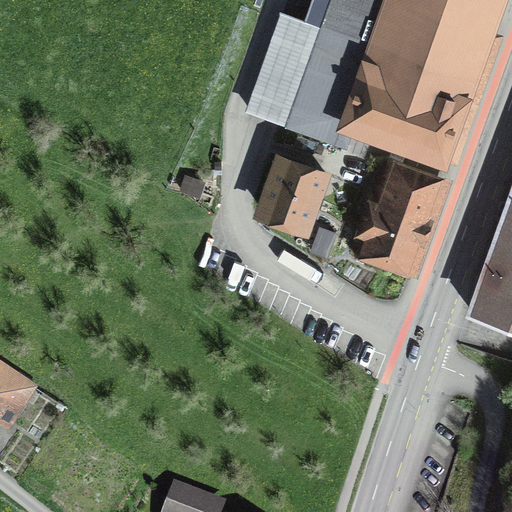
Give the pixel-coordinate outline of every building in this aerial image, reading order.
[(332,0),(323,28),(283,13),(249,108),(344,142),(351,124),(443,156),(498,0),(332,0)] [(322,189),(327,175),(281,158),(263,210),(303,225),(316,187),(322,189)] [(412,265),(441,183),(390,164),(356,255),(385,266),(389,256),(412,265)] [(511,324),(511,191),(470,309),(511,324)] [(0,414),(10,420),(33,385),(0,362),(0,414)] [(168,511),(216,511),(218,509),(176,493),(168,511)]
